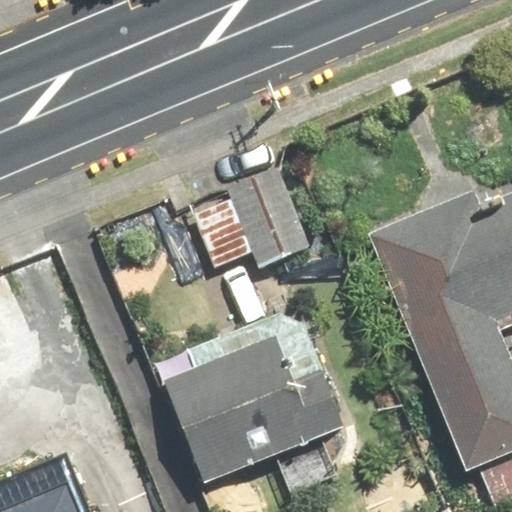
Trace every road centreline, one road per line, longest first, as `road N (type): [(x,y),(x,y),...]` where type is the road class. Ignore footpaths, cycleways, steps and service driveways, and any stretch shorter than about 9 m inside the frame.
road 1 (secondary): [(396,0),(0,164)]
road 2 (secondary): [(0,77),(188,0)]
